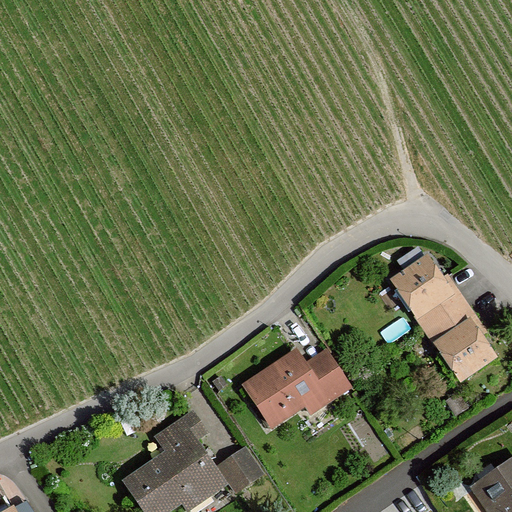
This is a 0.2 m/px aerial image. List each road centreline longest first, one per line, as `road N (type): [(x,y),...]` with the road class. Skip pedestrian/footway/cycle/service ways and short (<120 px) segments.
road 1 (unclassified): [(511,284),(470,243),(436,224),(392,226),(330,261),(211,354),(0,457)]
road 2 (track): [(346,0),(391,90),(419,223)]
